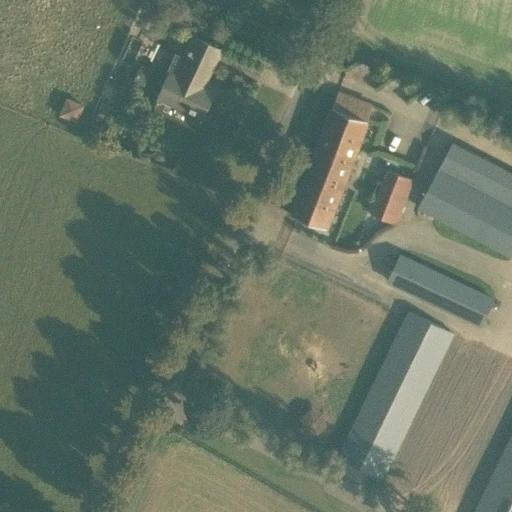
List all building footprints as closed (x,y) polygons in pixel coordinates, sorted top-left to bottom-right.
[(204,80),(219,48),(192,36),(175,75),(169,72),(157,99),(158,99),(153,110),(194,128),(198,118),(200,118),(212,92),(197,85),(201,78),(204,80)] [(139,67),(132,81),(144,86),(150,72),(139,67)] [(367,121),(373,106),(339,92),(291,214),(329,227),(370,122),(367,121)] [(65,98),(58,115),(76,122),(83,105),(65,98)] [(511,171),(454,141),(419,209),(511,258),(511,256),(511,171)] [(397,224),(414,179),(388,169),(371,214),(397,224)] [(481,326),(495,297),(401,253),(388,282),(481,326)] [(382,478),(391,460),(453,332),(409,311),(339,457),(382,478)] [(503,401),(511,379),(511,358),(470,341),(414,470),(444,483),(483,393),(503,401)] [(511,511),(511,434),(474,511),(511,511)]
